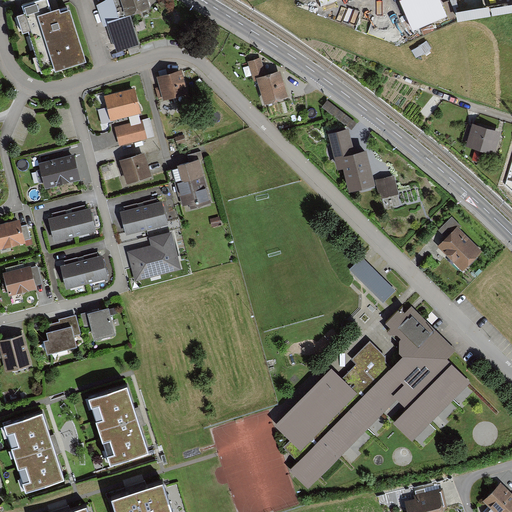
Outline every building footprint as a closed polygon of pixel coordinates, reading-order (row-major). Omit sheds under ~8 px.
[(86,56),(70,4),(61,7),(60,3),(51,5),(49,0),(26,0),(23,1),(25,9),(17,12),(23,31),(33,27),(44,69),(86,56)] [(103,27),(108,25),(117,50),(140,42),(131,15),(119,17),(114,0),(101,0),(95,4),(103,27)] [(149,0),(121,0),(126,13),(151,5),(149,0)] [(402,0),(412,24),(448,10),(443,0),(402,0)] [(511,0),(500,0),(457,6),(458,17),(511,9),(511,0)] [(390,32),(388,19),(382,20),(384,33),(390,32)] [(261,60),(253,62),(261,91),(265,90),(268,101),(290,95),(283,71),(266,76),(261,60)] [(183,70),(161,75),(166,97),(188,92),(183,70)] [(140,94),(110,101),(115,123),(145,116),(140,94)] [(99,105),(103,121),(111,119),(108,103),(99,105)] [(150,124),(117,132),(121,148),(154,141),(150,124)] [(501,132),(476,124),(471,143),(496,150),(501,132)] [(351,127),(331,131),(338,167),(347,166),(351,188),(377,183),(376,179),(371,148),(355,151),(351,127)] [(144,150),(120,157),(128,181),(152,173),(144,150)] [(211,201),(200,157),(177,162),(182,179),(176,180),(183,204),(189,202),(191,206),(211,201)] [(76,160),(42,169),(47,192),(82,184),(76,160)] [(380,198),(399,194),(395,175),(376,179),(377,183),(380,198)] [(162,199),(120,209),(126,233),(168,222),(162,199)] [(92,208),(51,219),(57,240),(98,229),(92,208)] [(454,216),(440,225),(445,232),(458,223),(454,216)] [(22,220),(0,225),(0,242),(2,249),(28,242),(22,220)] [(461,231),(456,226),(439,245),(462,267),(480,248),(461,231)] [(127,250),(135,280),(182,269),(172,231),(149,236),(151,244),(127,250)] [(103,256),(64,266),(70,288),(109,278),(103,256)] [(362,256),(349,268),(383,302),(396,289),(362,256)] [(32,267),(6,274),(12,294),(38,287),(32,267)] [(335,370),(280,424),(294,439),(287,446),(301,460),(292,469),(309,485),(399,397),(410,407),(397,420),(414,437),(472,381),(448,356),(455,349),(413,306),(411,303),(391,322),(394,325),(405,337),(407,355),(401,360),(395,366),(372,343),(356,359),(361,364),(344,380),(335,370)] [(112,307),(90,312),(96,338),(118,332),(112,307)] [(85,343),(77,316),(50,323),(55,338),(47,340),(51,353),(85,343)] [(26,335),(1,342),(8,370),(33,364),(26,335)] [(151,452),(127,382),(87,395),(110,465),(151,452)] [(67,478),(46,410),(5,423),(26,491),(67,478)] [(175,511),(165,479),(110,497),(115,511),(175,511)] [(511,511),(511,495),(501,485),(487,500),(499,511),(511,511)] [(446,511),(442,493),(411,500),(413,511),(446,511)] [(92,511),(90,503),(62,511),(92,511)]
